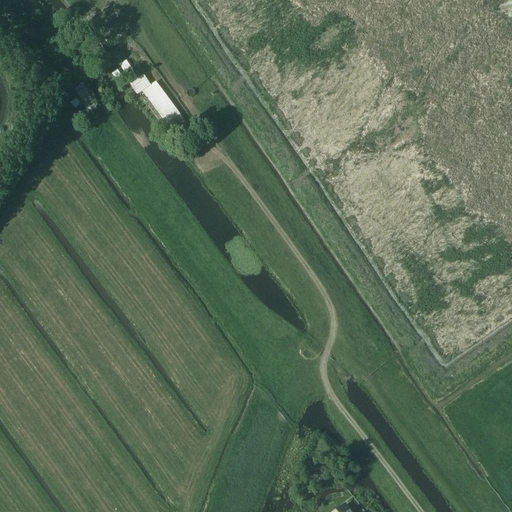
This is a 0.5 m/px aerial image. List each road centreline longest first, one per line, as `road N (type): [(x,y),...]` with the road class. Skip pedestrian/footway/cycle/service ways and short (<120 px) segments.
road 1 (track): [(326,383),(333,322),(322,290),(158,78)]
road 2 (track): [(420,511),(326,383)]
